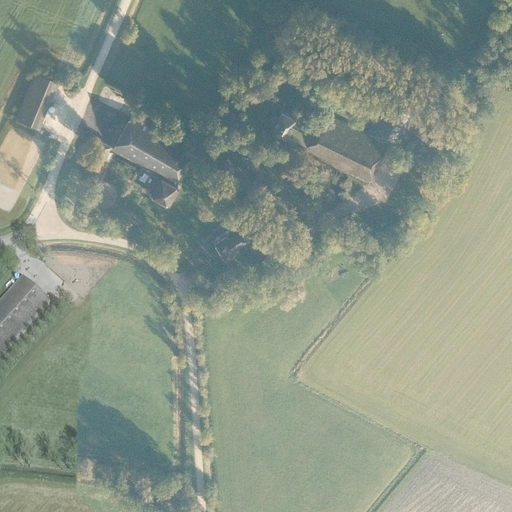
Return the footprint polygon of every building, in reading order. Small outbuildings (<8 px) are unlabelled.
[(16,117),(39,127),(58,80),(35,70),(16,117)] [(390,141),(400,146),(422,100),(390,83),(367,133),(319,109),(311,126),(295,118),(296,118),(282,111),(279,117),(275,115),(271,122),(275,125),(272,131),(304,146),(302,149),(368,182),(390,141)] [(136,103),(132,110),(143,116),(147,109),(136,103)] [(155,183),(157,184),(151,193),(168,203),(178,187),(169,182),(171,178),(178,182),(197,150),(133,112),(112,149),(150,170),(153,171),(155,172),(154,174),(158,176),(155,183)] [(113,151),(109,150),(112,145),(98,138),(84,167),(101,176),(113,151)] [(249,239),(243,229),(228,238),(226,235),(215,242),(225,258),(237,250),(236,248),(249,239)] [(23,277),(0,302),(0,358),(50,302),(23,277)]
